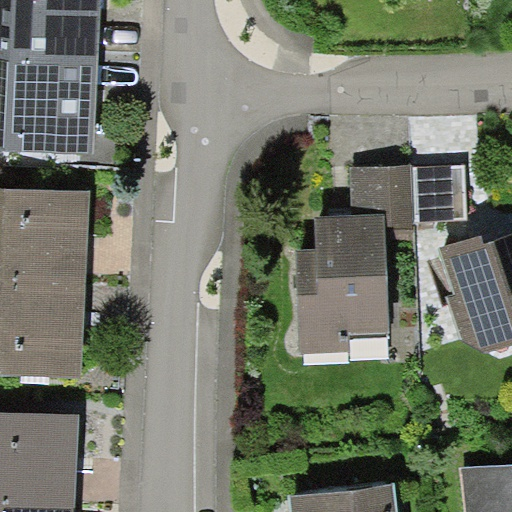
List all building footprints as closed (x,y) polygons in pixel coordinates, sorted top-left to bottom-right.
[(103,0),(0,0),(0,149),(96,158),(103,0)] [(301,245),(304,352),(355,351),(354,335),(396,334),(393,229),(414,229),(413,164),(351,166),(352,206),(316,207),(317,245),(301,245)] [(469,166),(421,167),(422,222),(470,221),(469,166)] [(92,191),(0,185),(0,366),(83,371),(92,191)] [(490,229),(442,248),(463,336),(495,352),(511,345),(511,231),(493,239),(490,229)] [(77,511),(81,414),(0,410),(0,511),(77,511)] [(511,511),(511,459),(464,465),(469,511),(511,511)] [(405,511),(403,482),(290,493),(291,511),(405,511)]
